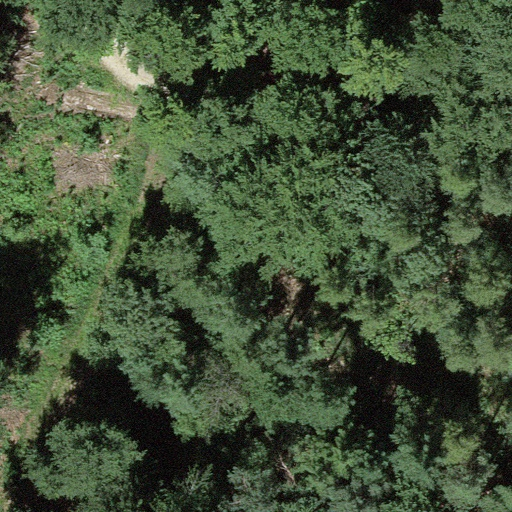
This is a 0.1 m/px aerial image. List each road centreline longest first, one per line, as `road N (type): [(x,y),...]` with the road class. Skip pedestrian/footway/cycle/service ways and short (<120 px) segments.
road 1 (track): [(441,0),(407,35),(307,104),(173,131),(48,0)]
road 2 (track): [(74,511),(145,359),(193,209),(173,131)]
